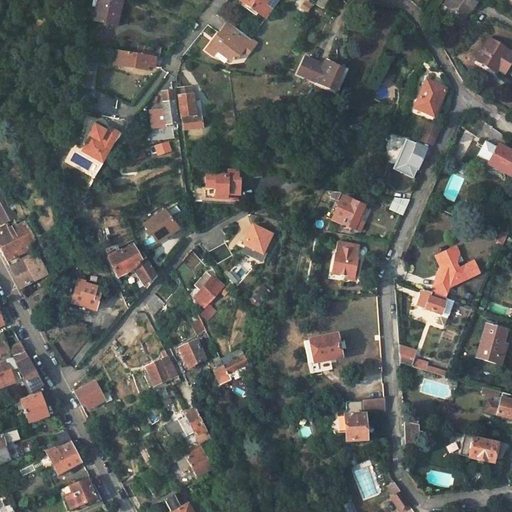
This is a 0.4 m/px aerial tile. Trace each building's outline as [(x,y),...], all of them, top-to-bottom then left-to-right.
[(97,0),(95,11),(90,10),(90,17),(94,18),(93,21),(116,27),(121,0),(97,0)] [(252,0),(254,1),(270,11),(277,0),(252,0)] [(448,0),(444,6),(462,22),(480,0),(448,0)] [(250,8),(265,18),(270,11),(254,1),(250,8)] [(217,48),(229,56),(237,56),(242,49),(244,51),(249,51),(256,41),(225,20),(217,32),(216,32),(204,49),(213,55),(217,48)] [(501,72),(511,54),(485,37),(472,59),(488,69),(490,66),(494,68),(501,72)] [(151,48),(144,47),(143,55),(155,57),(159,56),(156,47),(151,48)] [(155,57),(143,55),(115,51),(113,65),(135,69),(135,65),(146,66),(153,67),(155,57)] [(315,80),(323,64),(305,55),(302,62),(309,66),(305,75),(315,80)] [(332,89),(342,68),(325,60),(323,64),(315,80),(332,89)] [(309,66),(302,62),(297,71),(305,75),(309,66)] [(85,66),(83,87),(92,88),(94,67),(85,66)] [(445,88),(425,80),(413,108),(433,115),(445,88)] [(286,83),(267,81),(267,91),(285,93),(286,83)] [(199,116),(194,117),(190,86),(176,88),(182,129),(201,127),(199,116)] [(172,91),(162,92),(163,110),(164,125),(176,123),(172,91)] [(164,125),(163,110),(150,111),(151,127),(164,126),(164,125)] [(479,117),(471,130),(486,140),(494,128),(479,117)] [(356,133),(360,126),(351,121),(347,128),(356,133)] [(426,122),(422,133),(435,136),(439,126),(426,122)] [(75,154),(97,169),(117,139),(106,132),(97,146),(94,144),(101,134),(91,127),(84,137),(86,138),(75,154)] [(431,144),(435,136),(422,133),(418,140),(431,144)] [(406,163),(405,165),(420,171),(431,144),(418,140),(407,137),(397,160),(406,163)] [(511,170),(511,151),(510,151),(507,149),(497,143),(486,163),(497,169),(492,179),(504,185),(511,170)] [(134,161),(146,157),(144,151),(132,154),(134,161)] [(228,179),(206,176),(204,187),(215,189),(213,200),(228,203),(229,196),(242,197),(244,182),(241,181),(242,175),(228,173),(228,179)] [(451,174),(444,197),(455,201),(462,177),(451,174)] [(0,191),(0,215),(3,222),(11,218),(13,222),(18,219),(11,206),(14,205),(6,188),(0,191)] [(337,200),(341,191),(334,190),(331,197),(337,200)] [(364,203),(368,194),(360,193),(357,200),(364,203)] [(353,229),(363,205),(340,196),(330,219),(341,223),(346,226),(353,229)] [(401,215),(408,199),(393,197),(387,208),(401,215)] [(161,212),(144,223),(157,243),(177,228),(164,209),(163,210),(162,209),(160,210),(161,212)] [(18,260),(15,254),(21,251),(20,250),(26,247),(26,248),(37,242),(24,219),(4,230),(0,231),(0,249),(8,265),(18,260)] [(333,232),(336,224),(329,221),(325,230),(333,232)] [(341,223),(337,232),(343,233),(346,226),(341,223)] [(272,234),(252,225),(243,244),(251,248),(263,253),(268,243),(272,234)] [(506,234),(501,231),(497,240),(502,243),(506,234)] [(38,244),(44,255),(49,252),(44,241),(38,244)] [(225,242),(206,252),(216,263),(232,255),(225,242)] [(263,253),(251,248),(248,255),(262,261),(270,244),(268,243),(263,253)] [(358,247),(336,243),(331,273),(353,277),(358,247)] [(108,256),(116,274),(133,266),(146,286),(155,276),(142,253),(138,255),(133,244),(122,249),(121,247),(109,253),(110,255),(108,256)] [(456,247),(433,257),(443,279),(438,281),(435,279),(430,292),(443,297),(446,288),(476,274),(471,263),(456,270),(454,265),(463,261),(456,247)] [(31,253),(26,255),(27,258),(9,267),(19,287),(46,272),(36,253),(32,255),(31,253)] [(182,259),(174,268),(181,282),(192,270),(182,259)] [(192,296),(201,304),(207,297),(210,301),(218,292),(215,289),(219,284),(212,277),(196,295),(195,294),(192,296)] [(94,310),(99,292),(94,291),(95,287),(83,283),(84,281),(76,279),(70,303),(94,310)] [(269,290),(261,284),(251,297),(259,303),(269,290)] [(446,316),(452,300),(443,297),(430,292),(421,289),(416,305),(446,316)] [(164,300),(155,290),(145,302),(151,315),(164,300)] [(36,291),(24,297),(32,313),(40,298),(36,291)] [(38,314),(45,301),(40,298),(32,313),(34,317),(38,314)] [(141,307),(132,318),(140,325),(147,318),(141,307)] [(62,332),(54,317),(38,325),(46,340),(62,332)] [(445,319),(438,317),(435,324),(443,326),(445,319)] [(200,321),(193,325),(198,335),(206,332),(200,321)] [(506,330),(485,323),(475,356),(501,364),(504,350),(501,349),(506,330)] [(335,333),(309,338),(309,339),(302,341),(307,362),(314,361),(314,362),(340,357),(335,333)] [(2,334),(0,334),(0,359),(23,351),(18,340),(5,345),(2,334)] [(204,357),(194,338),(177,347),(187,366),(204,357)] [(114,339),(109,344),(113,350),(119,346),(114,339)] [(447,372),(426,365),(427,362),(414,357),(416,350),(397,344),(398,362),(445,377),(447,372)] [(0,359),(0,386),(13,381),(9,371),(17,366),(15,363),(26,357),(26,358),(27,357),(23,351),(0,359)] [(243,353),(230,360),(222,364),(217,366),(212,369),(219,384),(229,378),(226,373),(244,364),(247,362),(243,353)] [(258,353),(251,354),(254,366),(260,365),(258,353)] [(222,364),(219,358),(217,354),(212,356),(217,366),(222,364)] [(230,360),(227,354),(219,358),(222,364),(230,360)] [(149,386),(177,373),(168,355),(165,357),(144,366),(148,373),(144,375),(149,386)] [(26,357),(15,363),(17,366),(19,370),(17,371),(20,377),(22,376),(29,390),(39,385),(26,358),(26,357)] [(98,358),(90,367),(93,372),(101,365),(98,358)] [(229,378),(247,369),(244,364),(226,373),(229,378)] [(103,399),(93,381),(73,391),(78,400),(81,398),(86,408),(103,399)] [(499,391),(482,387),(480,393),(497,398),(499,391)] [(46,414),(43,405),(38,391),(26,395),(27,397),(20,399),(19,397),(14,399),(18,408),(21,407),(27,421),(46,414)] [(511,395),(501,392),(498,404),(486,401),(483,411),(511,418),(511,395)] [(383,396),(361,399),(362,410),(384,408),(383,396)] [(342,401),(342,411),(336,411),(338,432),(345,431),(346,440),(364,439),(362,410),(361,399),(351,400),(342,401)] [(43,405),(46,414),(47,418),(57,415),(50,402),(43,405)] [(209,437),(193,406),(183,412),(185,415),(178,419),(186,434),(193,430),(199,442),(209,437)] [(155,409),(148,412),(153,424),(160,421),(155,409)] [(402,413),(402,421),(416,424),(417,417),(402,413)] [(416,424),(402,421),(404,445),(417,445),(417,424),(416,424)] [(166,424),(169,436),(178,434),(175,422),(166,424)] [(64,430),(50,437),(54,445),(69,440),(64,430)] [(510,445),(464,434),(459,455),(492,462),(493,456),(504,459),(510,445)] [(79,461),(69,441),(56,448),(54,445),(43,449),(56,473),(66,468),(76,463),(79,461)] [(451,454),(458,452),(455,442),(448,444),(451,454)] [(202,450),(186,457),(195,475),(211,467),(202,450)] [(85,476),(87,475),(84,468),(72,474),(76,480),(85,476)] [(60,488),(69,507),(94,496),(85,476),(76,480),(60,488)] [(390,497),(398,511),(408,505),(393,482),(386,486),(392,496),(390,497)] [(143,490),(128,498),(135,510),(149,502),(143,490)] [(190,511),(187,504),(179,508),(173,497),(163,502),(168,511),(190,511)]
